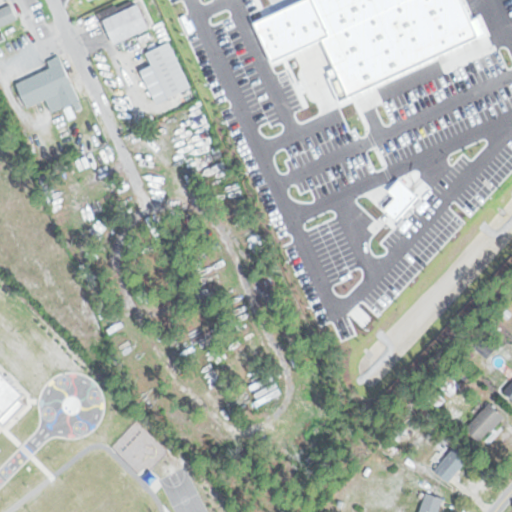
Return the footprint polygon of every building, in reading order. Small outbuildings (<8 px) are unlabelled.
[(117,44),(153,29),(141,0),(135,0),(104,12),(117,44)] [(0,27),(17,20),(10,4),(0,8),(0,27)] [(170,97),(193,88),(174,41),(150,51),(170,97)] [(49,69),(17,84),(28,109),(49,99),(54,112),(80,100),(59,54),(45,61),(49,69)] [(0,361),(32,393),(0,425),(0,361)] [(0,511),(6,511),(8,510),(14,511),(122,511),(129,494),(38,462),(45,443),(66,450),(66,451),(85,458),(99,418),(10,387),(0,415),(0,423),(37,437),(31,453),(0,441),(0,511)] [(466,428),(481,442),(505,417),(491,403),(466,428)] [(472,457),(458,445),(435,470),(449,482),(472,457)] [(162,491),(139,481),(132,495),(156,506),(162,491)] [(439,511),(444,499),(427,493),(420,511),(439,511)]
